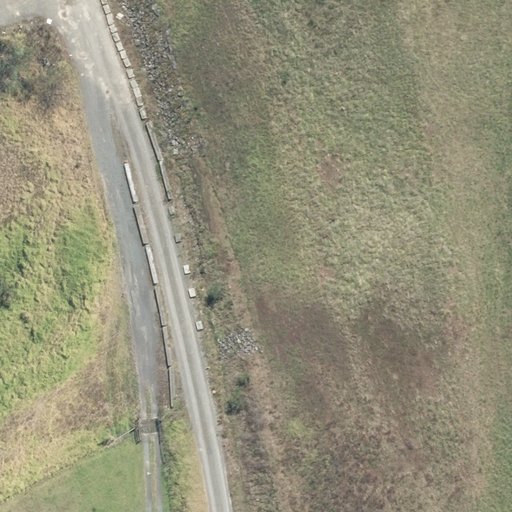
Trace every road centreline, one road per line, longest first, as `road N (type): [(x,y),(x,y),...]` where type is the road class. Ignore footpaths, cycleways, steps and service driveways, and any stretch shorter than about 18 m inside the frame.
road 1 (track): [(92,0),(124,92),(157,402),(159,511)]
road 2 (track): [(124,92),(205,511)]
